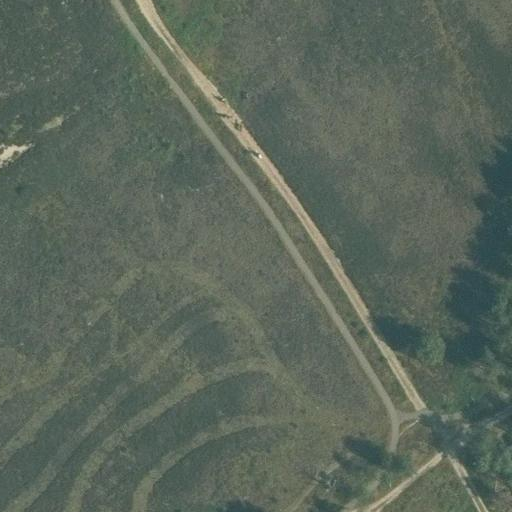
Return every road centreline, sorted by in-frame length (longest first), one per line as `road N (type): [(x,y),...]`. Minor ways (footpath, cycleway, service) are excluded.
road 1 (track): [(140,0),(273,176),(448,452)]
road 2 (track): [(289,511),(417,404)]
